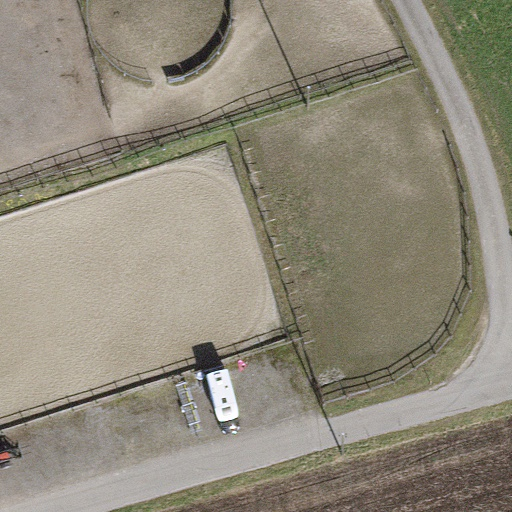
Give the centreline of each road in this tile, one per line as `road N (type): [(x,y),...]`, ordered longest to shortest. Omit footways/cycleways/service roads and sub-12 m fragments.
road 1 (unclassified): [(62,511),(507,382)]
road 2 (unclassified): [(507,382),(494,211),(432,49),(404,0)]
